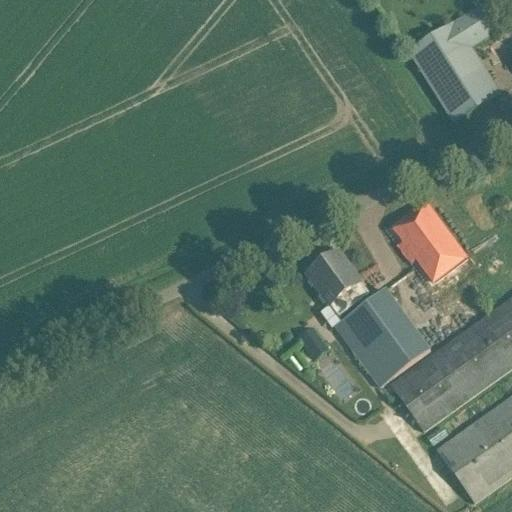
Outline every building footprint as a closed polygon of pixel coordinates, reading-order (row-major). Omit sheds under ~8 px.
[(410,54),(454,125),(500,96),(470,50),(503,29),(488,4),(410,54)] [(426,207),(392,232),(402,245),(396,249),(412,272),(416,269),(428,285),(464,260),(426,207)] [(339,319),(369,297),(339,255),(309,277),(339,319)] [(337,329),(383,390),(429,355),(384,294),(337,329)] [(511,302),(392,388),(423,432),(511,369),(511,302)] [(299,341),(314,360),(325,352),(309,333),(299,341)] [(511,400),(437,453),(474,505),(511,477),(511,400)]
